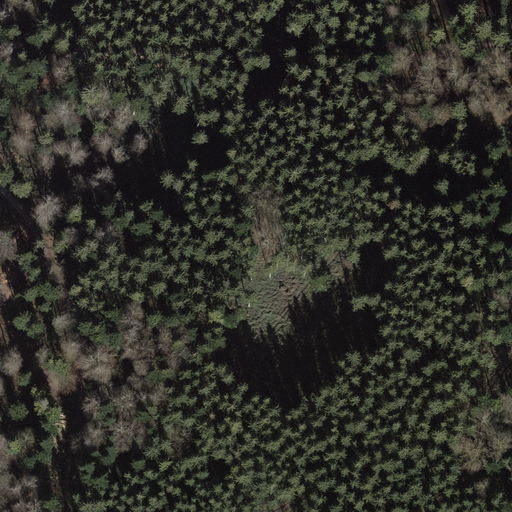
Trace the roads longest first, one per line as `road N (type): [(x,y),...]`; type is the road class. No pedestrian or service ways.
road 1 (track): [(0,61),(376,55),(511,38)]
road 2 (track): [(0,182),(32,210),(57,257),(82,360),(69,498),(76,511)]
